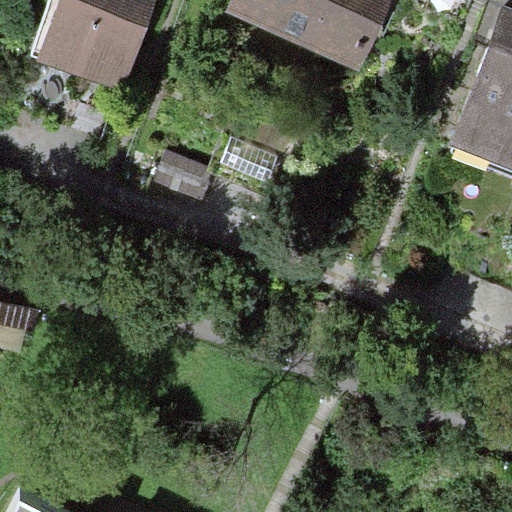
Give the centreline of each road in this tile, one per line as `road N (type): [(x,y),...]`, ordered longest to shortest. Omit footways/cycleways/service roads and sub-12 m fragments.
road 1 (residential): [(511,450),(375,392),(0,293)]
road 2 (residential): [(511,343),(67,156)]
